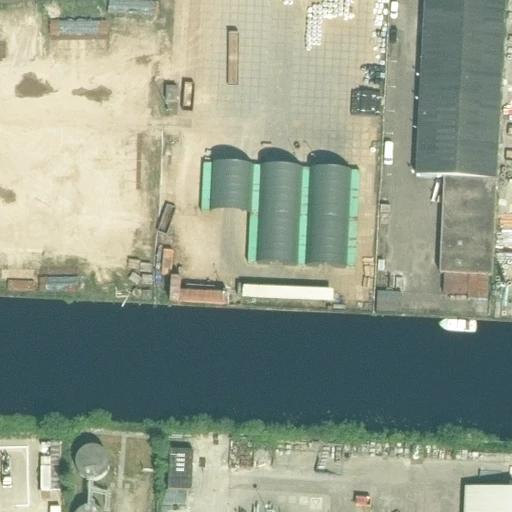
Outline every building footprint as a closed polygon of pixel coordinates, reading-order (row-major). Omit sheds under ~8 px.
[(425,0),(416,179),(444,181),(440,277),(492,279),(505,0),(425,0)] [(200,85),(198,3),(178,3),(180,86),(200,85)] [(194,267),(200,92),(171,91),(166,266),(194,267)] [(230,283),(178,283),(178,272),(169,272),(169,304),(229,305),(230,283)] [(51,440),(10,441),(12,484),(38,483),(37,467),(52,467),(51,440)] [(96,483),(100,481),(101,481),(105,477),(109,473),(110,468),(110,462),(107,457),(104,453),(99,450),(94,449),(89,450),(84,452),(80,455),(78,460),(76,464),(77,469),(78,474),(82,478),(86,481),(90,483),(96,483)] [(194,453),(170,452),(168,491),(191,493),(194,453)] [(511,511),(511,492),(473,491),(472,511),(511,511)] [(38,495),(38,511),(56,511),(56,495),(38,495)]
